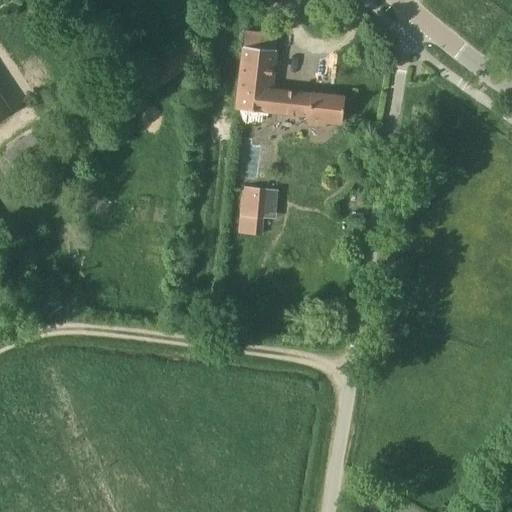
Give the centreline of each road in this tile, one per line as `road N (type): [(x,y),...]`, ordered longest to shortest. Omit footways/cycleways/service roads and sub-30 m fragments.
road 1 (unclassified): [(329,511),(413,16)]
road 2 (track): [(354,367),(87,330),(0,348)]
road 3 (tertiary): [(413,16),(511,86)]
